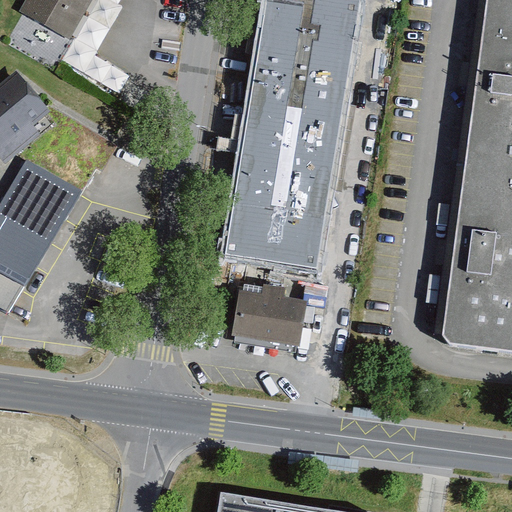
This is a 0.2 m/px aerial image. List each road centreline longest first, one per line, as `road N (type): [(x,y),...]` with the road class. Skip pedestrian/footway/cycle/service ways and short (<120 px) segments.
road 1 (residential): [(154,414),(178,160),(209,0)]
road 2 (unclassified): [(154,414),(511,459)]
road 3 (residential): [(0,395),(154,414)]
